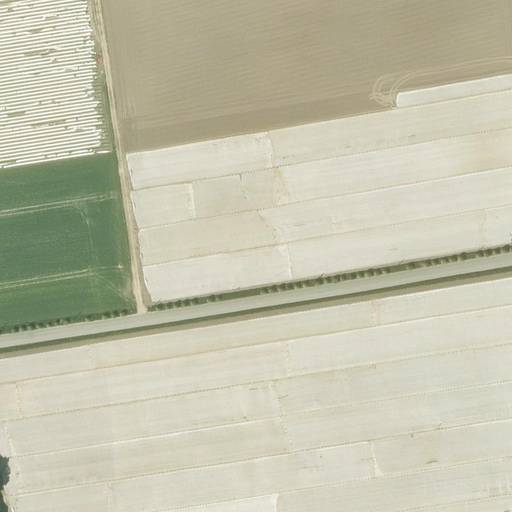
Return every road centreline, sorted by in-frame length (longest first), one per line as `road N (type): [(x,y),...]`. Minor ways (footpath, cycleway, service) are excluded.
road 1 (residential): [(511,256),(0,341)]
road 2 (track): [(98,0),(143,319)]
